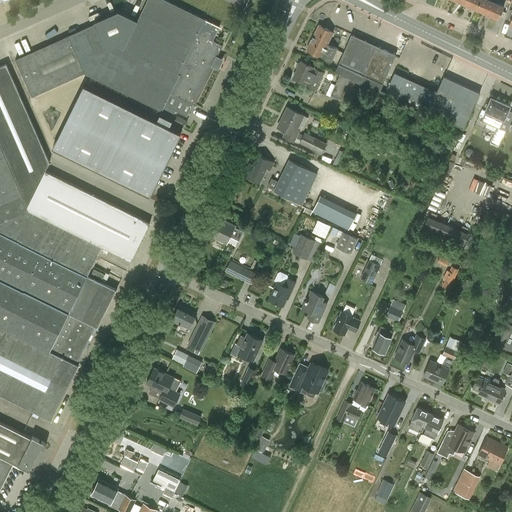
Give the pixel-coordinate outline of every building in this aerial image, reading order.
[(193,104),(195,105),(214,66),(218,68),(222,59),(217,57),(223,45),(213,41),(220,27),(165,0),(147,0),(137,20),(118,10),(94,22),(95,24),(15,61),(32,97),(85,73),(172,116),(175,111),(187,116),(193,104)] [(227,0),(244,9),(248,0),(227,0)] [(479,0),(466,0),(465,5),(476,9),(479,0)] [(479,0),(476,9),(487,14),(493,1),(489,0),(479,0)] [(498,19),(504,6),(493,1),(487,14),(498,19)] [(331,62),(338,49),(328,44),(333,33),(319,26),(307,50),(331,62)] [(379,91),(396,54),(352,34),(335,71),(340,73),(379,91)] [(30,47),(25,38),(16,42),(21,52),(30,47)] [(316,89),(324,71),(301,60),(300,63),(297,63),(296,66),(297,68),(293,77),(316,89)] [(150,223),(50,172),(46,170),(50,162),(7,65),(0,67),(0,394),(52,420),(79,366),(77,365),(95,327),(98,328),(117,291),(88,276),(102,247),(131,262),(150,223)] [(357,105),(366,85),(340,73),(331,94),(357,105)] [(443,76),(435,95),(393,75),(387,88),(397,93),(396,97),(463,128),(480,92),(443,76)] [(84,84),(53,147),(149,195),(181,131),(180,132),(168,126),(170,120),(160,115),(158,121),(84,84)] [(504,120),(510,106),(493,99),(491,100),(485,111),(486,111),(483,117),(501,125),(503,119),(504,120)] [(294,142),(297,137),(299,133),(300,130),(297,129),(304,115),(288,107),(278,127),(288,132),(285,137),(294,142)] [(185,127),(187,121),(177,116),(174,122),(185,127)] [(299,133),(297,137),(302,140),(301,143),(322,153),(327,143),(306,133),(304,135),(299,133)] [(270,170),(274,162),(254,153),(244,175),(259,182),(266,168),(270,170)] [(289,158),(274,190),(292,199),(308,168),(289,158)] [(268,186),(274,189),(278,181),(272,178),(268,186)] [(321,194),(313,211),(351,229),(359,211),(321,194)] [(243,231),(235,227),(235,226),(214,216),(205,233),(226,244),(230,236),(239,241),(243,231)] [(327,237),(332,224),(319,219),(313,231),(327,237)] [(351,253),(358,238),(343,232),(337,246),(351,253)] [(292,252),(299,255),(313,262),(322,243),(301,234),(292,252)] [(441,253),(437,262),(447,266),(451,258),(441,253)] [(361,278),(372,283),(380,265),(369,259),(361,278)] [(250,271),(230,261),(225,270),(245,280),(250,271)] [(443,286),(449,289),(459,268),(452,265),(443,286)] [(91,274),(102,280),(105,274),(94,269),(91,274)] [(296,281),(289,278),(287,274),(280,271),(278,272),(274,280),(278,281),(269,300),(283,306),(288,294),(290,295),(296,281)] [(319,322),(327,303),(322,301),(324,296),(312,290),(307,300),(306,299),(302,308),(310,312),(308,317),(319,322)] [(511,372),(511,374),(511,373),(511,299),(511,300),(511,299),(511,302),(502,325),(494,343),(504,347),(503,348),(511,351),(511,372)] [(346,304),(343,311),(342,311),(340,316),(338,316),(336,321),(337,322),(334,329),(345,334),(348,328),(355,332),(360,321),(353,317),(353,316),(351,315),(355,308),(346,304)] [(189,330),(197,314),(179,305),(171,321),(189,330)] [(403,311),(400,309),(391,305),(386,315),(398,321),(403,311)] [(200,350),(214,322),(203,317),(189,345),(200,350)] [(382,353),(384,352),(385,352),(392,338),(391,338),(393,332),(381,327),(379,333),(378,332),(375,340),(376,340),(373,347),(379,349),(379,351),(382,353)] [(241,346),(237,353),(255,361),(264,340),(247,332),(245,337),(241,335),(236,344),(241,346)] [(417,335),(413,344),(404,340),(396,357),(408,363),(414,350),(419,352),(426,339),(417,335)] [(449,369),(454,360),(461,343),(456,341),(456,342),(450,339),(443,355),(447,357),(444,363),(443,363),(442,365),(431,361),(424,376),(443,385),(450,369),(449,369)] [(283,349),(277,362),(271,359),(263,376),(272,380),(277,369),(287,374),(295,355),(283,349)] [(196,373),(200,365),(186,359),(183,366),(196,373)] [(511,365),(511,364),(507,362),(503,373),(508,375),(511,365)] [(301,364),(291,387),(301,392),(304,386),(319,392),(320,390),(323,392),(327,382),(325,380),(329,371),(319,366),(318,369),(312,366),(310,369),(301,364)] [(156,368),(154,368),(146,384),(163,392),(159,399),(173,406),(180,394),(168,388),(174,377),(162,371),(161,369),(158,368),(156,368)] [(257,371),(250,368),(243,385),(249,388),(257,371)] [(499,404),(505,389),(498,386),(500,381),(499,380),(495,378),(494,378),(491,383),(489,382),(491,379),(479,374),(474,384),(482,387),(479,393),(492,399),(492,401),(499,404)] [(366,408),(375,388),(361,382),(353,399),(362,403),(361,406),(366,408)] [(404,401),(388,394),(377,417),(393,425),(404,401)] [(214,398),(213,400),(212,402),(213,405),(214,407),(217,408),(219,408),(222,407),(223,406),(225,403),(225,401),(223,399),(222,397),(219,396),(217,396),(214,398)] [(357,420),(361,411),(351,406),(353,403),(345,400),(337,418),(344,422),(347,415),(357,420)] [(423,425),(425,426),(431,414),(418,407),(408,427),(420,432),(423,425)] [(183,408),(180,416),(198,424),(201,416),(183,408)] [(434,440),(444,420),(431,414),(425,426),(427,427),(423,435),(434,440)] [(32,436),(31,438),(0,422),(0,455),(29,470),(40,447),(41,448),(44,448),(45,446),(46,444),(44,442),(32,436)] [(468,427),(467,428),(460,425),(451,444),(444,441),(438,453),(449,458),(451,454),(455,456),(458,449),(467,453),(473,440),(472,439),(475,432),(473,432),(474,430),(468,427)] [(389,449),(396,435),(388,431),(381,446),(389,449)] [(508,448),(487,437),(478,455),(499,466),(508,448)] [(428,468),(435,454),(428,450),(421,464),(428,468)] [(0,511),(7,511),(29,470),(0,455),(0,511)] [(168,468),(172,461),(165,458),(162,465),(168,468)] [(183,495),(189,483),(159,468),(153,480),(183,495)] [(464,468),(453,491),(469,498),(480,476),(464,468)] [(129,511),(135,500),(117,491),(118,488),(99,479),(95,487),(92,487),(91,491),(92,493),(91,494),(110,503),(109,505),(123,511),(129,511)] [(387,499),(394,484),(384,480),(377,494),(387,499)] [(420,491),(410,511),(425,511),(432,496),(420,491)] [(156,511),(157,510),(143,503),(138,511),(156,511)]
